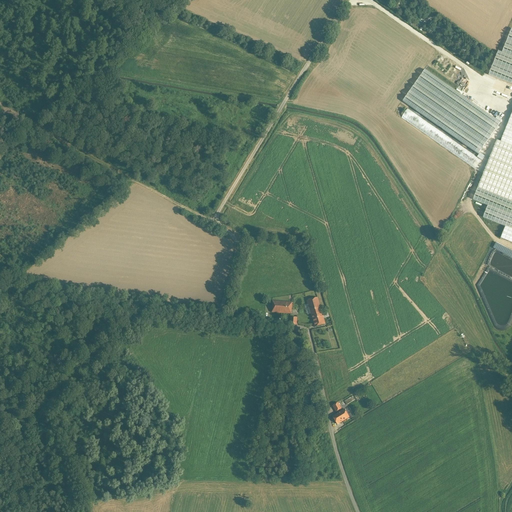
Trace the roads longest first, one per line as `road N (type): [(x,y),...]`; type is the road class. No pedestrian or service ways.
road 1 (track): [(347,0),(216,218),(239,250),(225,318),(301,326),(309,336),(358,511)]
road 2 (track): [(216,218),(18,110),(0,120)]
